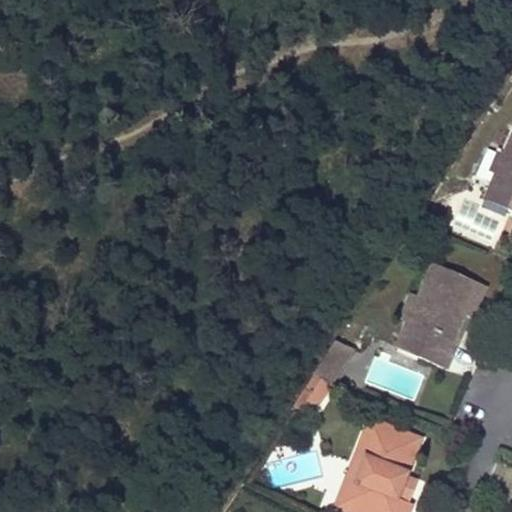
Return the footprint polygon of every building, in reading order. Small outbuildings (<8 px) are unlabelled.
[(511,130),(505,147),(497,163),(488,184),(511,194),(508,202),(511,203),(511,130)] [(497,163),(505,147),(498,143),(490,160),(497,163)] [(511,194),(488,184),(485,192),(508,202),(511,194)] [(483,281),(431,257),(413,293),(403,317),(397,333),(419,342),(416,351),(443,362),(465,307),(471,310),(483,281)] [(403,317),(413,293),(407,291),(396,313),(403,317)] [(358,341),(340,333),(317,367),(335,375),(358,341)] [(419,342),(397,333),(393,341),(416,351),(419,342)] [(321,394),(335,375),(317,367),(293,400),(321,394)] [(417,429),(367,409),(360,428),(354,442),(363,446),(346,490),(373,501),(369,511),(371,511),(400,511),(408,493),(393,487),(394,484),(402,466),(417,429)] [(354,442),(332,496),(369,511),(373,501),(346,490),(363,446),(354,442)] [(407,490),(415,471),(402,466),(394,484),(407,490)]
